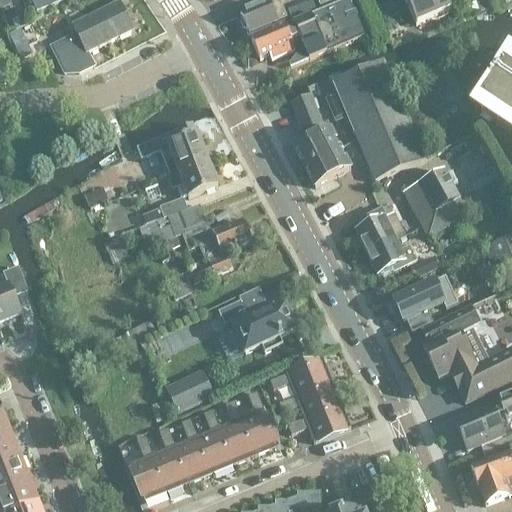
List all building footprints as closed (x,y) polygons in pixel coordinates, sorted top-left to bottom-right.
[(7,0),(0,0),(0,8),(1,11),(11,8),(7,0)] [(31,0),(38,16),(78,0),(31,0)] [(263,0),(267,9),(262,7),(256,9),(255,12),(240,18),(241,21),(239,23),(241,29),(245,30),(248,37),(284,22),(277,4),(287,0),(315,0),(319,10),(346,0),(263,0)] [(250,44),(258,63),(266,59),(268,64),(293,54),(289,46),(305,39),(314,62),(370,38),(354,0),(250,44)] [(401,0),(406,10),(429,0),(401,0)] [(429,0),(406,10),(414,29),(449,14),(442,0),(429,0)] [(316,14),(312,5),(288,13),(291,23),(316,14)] [(94,68),(88,55),(133,33),(121,7),(75,29),(79,38),(53,50),(66,77),(81,75),(94,68)] [(27,45),(17,50),(22,61),(33,56),(27,45)] [(338,97),(329,100),(338,122),(347,119),(375,183),(425,161),(392,85),(383,64),(333,86),(338,97)] [(511,71),(503,65),(477,104),(511,127),(511,71)] [(311,98),(291,106),(303,137),(323,129),(311,98)] [(197,140),(193,130),(138,152),(142,163),(161,155),(171,180),(208,164),(198,140),(197,140)] [(301,169),(337,152),(327,132),(291,150),(301,169)] [(337,152),(301,169),(311,189),(346,171),(337,152)] [(208,164),(171,180),(169,180),(174,192),(184,189),(189,201),(219,190),(208,164)] [(403,197),(425,240),(465,220),(442,177),(403,197)] [(104,194),(85,201),(89,210),(107,203),(104,194)] [(160,212),(161,213),(164,222),(187,213),(183,203),(160,212)] [(153,231),(142,235),(149,253),(157,250),(162,262),(172,258),(171,253),(167,244),(177,240),(186,237),(192,253),(202,249),(210,269),(169,284),(177,304),(192,298),(189,289),(205,283),(207,287),(208,290),(217,286),(214,279),(232,272),(226,254),(250,245),(243,227),(211,239),(199,210),(152,229),(153,231)] [(364,232),(354,236),(364,258),(394,244),(383,223),(393,218),(390,211),(382,214),(381,213),(360,224),(364,232)] [(472,253),(511,234),(511,212),(463,236),(472,253)] [(146,228),(164,222),(161,213),(143,220),(146,228)] [(511,239),(485,252),(493,270),(511,261),(511,239)] [(121,240),(106,246),(112,261),(126,255),(121,240)] [(180,249),(177,240),(167,244),(171,253),(180,249)] [(394,244),(364,258),(375,280),(390,273),(393,278),(406,271),(416,267),(408,250),(399,255),(394,244)] [(440,271),(435,261),(413,272),(419,282),(440,271)] [(28,295),(18,270),(3,275),(7,286),(0,288),(0,323),(19,316),(13,300),(28,295)] [(446,281),(394,305),(404,327),(429,315),(444,309),(446,313),(459,307),(446,281)] [(242,304),(219,315),(224,327),(234,323),(238,331),(234,333),(245,357),(262,349),(265,356),(283,348),(280,341),(296,333),(295,330),(297,327),(294,320),(290,319),(285,309),(271,316),(266,307),(248,315),(242,304)] [(429,347),(422,351),(439,383),(449,378),(464,407),(511,383),(511,353),(486,366),(478,349),(471,335),(480,330),(470,311),(423,334),(429,347)] [(172,316),(109,345),(116,357),(178,330),(172,316)] [(428,316),(407,326),(412,335),(433,326),(428,316)] [(173,350),(192,345),(188,331),(169,336),(173,350)] [(144,355),(135,359),(140,371),(149,367),(144,355)] [(295,402),(332,387),(323,364),(285,379),(286,379),(269,386),(273,395),(289,388),(295,401),(295,402)] [(266,367),(246,375),(251,386),(270,377),(266,367)] [(202,375),(166,392),(177,416),(213,399),(202,375)] [(304,424),(341,409),(332,387),(295,402),(295,401),(278,408),(282,417),(298,411),(304,424)] [(455,427),(467,454),(504,438),(498,424),(505,421),(506,423),(511,420),(511,396),(497,403),(499,408),(492,411),(492,410),(455,427)] [(240,423),(256,460),(279,450),(263,413),(257,397),(247,401),(254,417),(241,422),(240,423)] [(218,432),(233,469),(256,460),(240,423),(241,422),(234,406),(225,410),(232,426),(219,431),(218,432)] [(313,447),(350,432),(341,409),(304,424),(287,430),(291,440),(307,433),(313,447)] [(196,441),(211,478),(233,469),(218,432),(219,431),(212,415),(203,419),(209,435),(196,441)] [(174,450),(189,487),(211,478),(196,441),(190,424),(180,428),(187,444),(174,450)] [(167,496),(189,487),(174,450),(167,433),(158,437),(165,453),(152,459),(151,459),(167,496)] [(7,437),(0,439),(0,465),(20,457),(14,443),(10,444),(7,437)] [(151,459),(152,459),(145,442),(136,446),(143,462),(128,468),(143,506),(167,496),(151,459)] [(511,496),(511,454),(509,455),(510,457),(468,473),(476,494),(478,494),(483,509),(507,501),(507,498),(511,496)] [(20,457),(0,465),(0,491),(25,482),(22,474),(26,472),(20,457)] [(25,482),(0,491),(0,511),(13,511),(38,503),(32,487),(28,489),(25,482)] [(360,511),(358,511),(321,511),(322,496),(319,496),(297,497),(297,501),(287,504),(275,505),(275,509),(271,511),(258,511),(360,511)] [(41,511),(38,503),(13,511),(41,511)]
